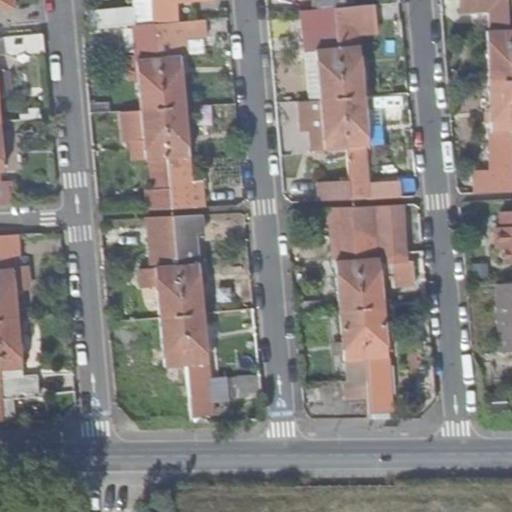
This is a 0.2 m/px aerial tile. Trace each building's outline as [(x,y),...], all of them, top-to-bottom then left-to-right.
[(135,24),(153,22),(151,0),(132,0),(133,7),(135,24)] [(155,22),(175,20),(172,0),(151,0),(153,22),(155,22)] [(489,81),(511,80),(508,31),(506,0),(462,0),(463,11),(490,10),(491,30),(486,30),(489,81)] [(343,96),(365,94),(358,23),(377,22),(375,2),(345,5),(334,6),(343,96)] [(320,98),(343,96),(334,6),(319,7),(301,9),(304,50),(315,48),(320,98)] [(133,24),(135,24),(133,7),(86,11),(87,28),(133,24)] [(164,106),(184,104),(179,56),(184,55),(182,38),(205,36),(203,17),(175,20),(155,22),(164,106)] [(141,108),(164,106),(155,22),(153,22),(135,24),(133,24),(137,63),(129,64),(130,79),(138,78),(141,108)] [(0,52),(10,52),(46,49),(44,31),(39,32),(0,35),(0,52)] [(309,99),(320,98),(315,48),(304,50),(309,99)] [(0,69),(11,68),(10,52),(0,52),(0,69)] [(0,89),(13,88),(11,68),(0,69),(0,89)] [(477,192),(511,190),(511,113),(511,80),(489,81),(493,170),(475,171),(477,192)] [(347,143),(351,178),(353,199),(394,197),(393,177),(368,179),(366,147),(369,147),(365,94),(343,96),(347,143)] [(324,145),(347,143),(343,96),(320,98),(324,145)] [(184,104),(164,106),(172,208),(205,207),(203,179),(192,179),(184,104)] [(146,209),(172,208),(164,106),(141,108),(121,110),(122,140),(131,140),(132,159),(149,159),(151,188),(145,188),(146,209)] [(382,110),(370,110),(371,141),(383,140),(382,110)] [(0,204),(18,204),(17,180),(4,180),(3,165),(9,164),(7,149),(2,150),(0,127),(0,204)] [(321,201),(353,199),(351,178),(320,180),(321,201)] [(363,310),(384,308),(381,280),(392,279),(393,288),(415,286),(413,260),(406,261),(401,205),(353,207),(363,310)] [(339,312),(363,310),(353,207),(330,208),(339,312)] [(511,261),(511,212),(501,213),(502,228),(494,229),(495,250),(503,249),(503,262),(511,261)] [(181,315),(202,314),(196,235),(203,234),(201,215),(171,216),(181,315)] [(159,317),(181,315),(171,216),(148,218),(151,256),(154,256),(155,267),(140,268),(142,288),(157,287),(159,317)] [(0,319),(17,318),(15,289),(27,287),(25,265),(18,265),(16,235),(0,235),(0,319)] [(511,284),(498,285),(501,353),(511,352),(511,284)] [(384,308),(363,310),(371,396),(372,411),(390,409),(385,357),(388,357),(384,308)] [(344,398),(371,396),(363,310),(339,312),(343,361),(348,361),(350,379),(343,381),(344,398)] [(202,314),(181,315),(185,363),(190,416),(210,416),(202,314)] [(163,365),(185,363),(181,315),(159,317),(163,365)] [(17,318),(0,319),(0,348),(6,413),(6,416),(17,416),(15,397),(39,395),(37,372),(22,374),(17,318)]
